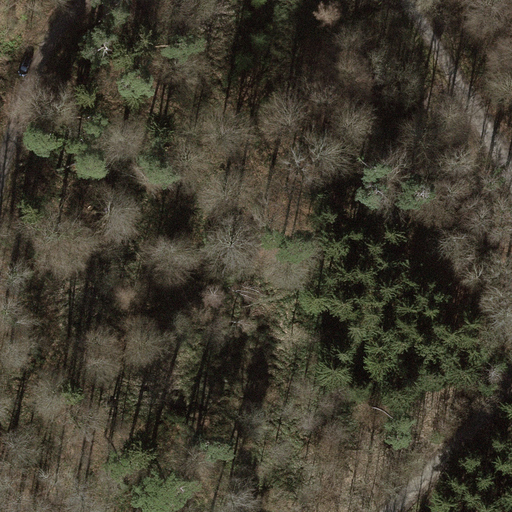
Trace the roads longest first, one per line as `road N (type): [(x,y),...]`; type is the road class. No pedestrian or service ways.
road 1 (track): [(404,0),(511,177)]
road 2 (track): [(511,374),(382,511)]
road 3 (track): [(78,0),(42,50),(0,167)]
